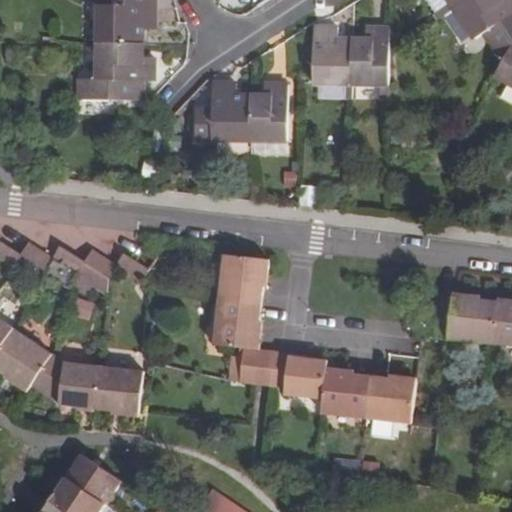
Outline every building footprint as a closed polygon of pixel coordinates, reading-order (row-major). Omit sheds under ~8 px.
[(153,28),(154,5),(154,0),(98,0),(99,4),(98,43),(142,43),(142,28),(153,28)] [(455,8),(449,0),(425,0),(437,20),(455,8)] [(511,0),(466,0),(455,8),(476,39),(484,34),(505,65),(511,52),(511,0)] [(317,29),(315,85),(352,86),(353,42),(339,41),(339,30),(317,29)] [(367,42),(353,42),(352,86),(389,87),(391,31),(368,30),(367,42)] [(152,79),(153,56),(142,55),(142,43),(98,43),(98,78),(80,78),(79,97),(141,98),(141,79),(152,79)] [(511,84),(511,52),(505,65),(498,76),(510,83),(511,84)] [(251,140),(252,96),(236,96),(237,85),(214,84),(214,111),(198,110),(197,139),(213,139),(251,140)] [(252,96),(251,140),(286,140),(287,140),(289,86),(267,85),(266,97),(252,96)] [(286,156),(286,140),(251,140),(251,156),(286,156)] [(303,204),(320,206),(321,186),(305,184),(303,204)] [(0,240),(0,260),(14,270),(23,256),(22,255),(0,240)] [(54,259),(30,243),(22,255),(23,256),(46,272),(55,260),(54,259)] [(54,259),(55,260),(79,277),(87,264),(85,261),(62,247),(54,259)] [(85,261),(87,264),(111,279),(118,267),(116,265),(93,250),(85,261)] [(116,265),(118,267),(141,282),(150,270),(125,254),(116,265)] [(225,256),(220,300),(262,305),(268,260),(225,256)] [(500,302),(440,295),(435,337),(494,344),(500,302)] [(262,305),(220,300),(215,345),(245,349),(242,383),(256,385),(260,350),(256,349),(262,305)] [(511,303),(500,302),(494,344),(511,346),(511,303)] [(0,352),(15,330),(0,319),(0,352)] [(53,355),(15,330),(0,352),(0,370),(30,391),(36,382),(53,355)] [(291,354),(276,353),(272,387),(287,389),(286,395),(325,399),(328,372),(329,362),(291,357),(291,354)] [(67,364),(53,355),(36,382),(61,399),(60,405),(81,408),(81,412),(95,414),(95,410),(100,367),(67,364)] [(145,373),(100,367),(95,410),(139,415),(145,373)] [(373,377),(328,372),(325,399),(323,414),(368,419),(373,377)] [(417,382),(373,377),(368,419),(412,424),(417,382)] [(84,456),(46,511),(101,511),(123,481),(84,456)] [(362,476),(363,459),(337,457),(335,474),(362,476)] [(246,511),(214,489),(199,511),(246,511)] [(162,508),(159,511),(178,511),(165,503),(162,508)]
